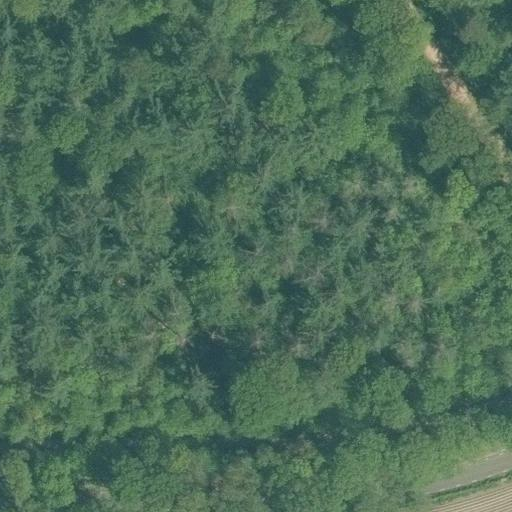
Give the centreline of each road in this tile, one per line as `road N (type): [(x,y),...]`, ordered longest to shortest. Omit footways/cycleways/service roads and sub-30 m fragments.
road 1 (tertiary): [(0,503),(336,498),(425,485),(511,459)]
road 2 (track): [(511,184),(388,0)]
